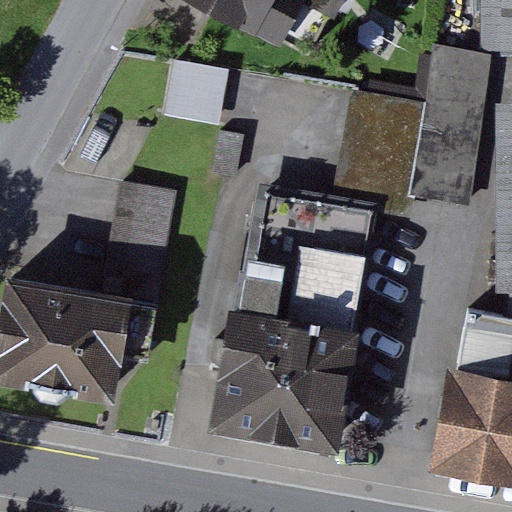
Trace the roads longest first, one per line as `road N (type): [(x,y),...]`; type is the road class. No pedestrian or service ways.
road 1 (residential): [(279,511),(0,462)]
road 2 (residential): [(94,0),(0,172)]
